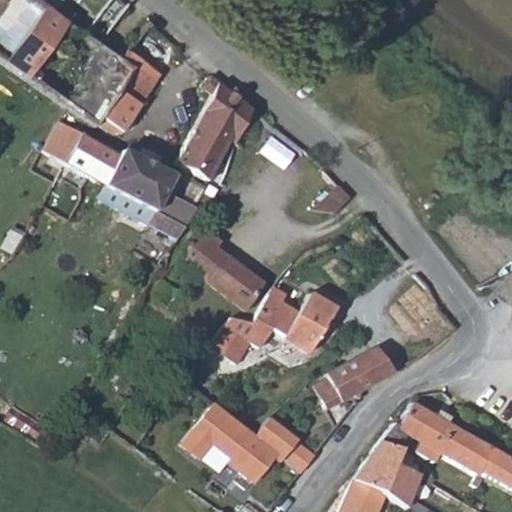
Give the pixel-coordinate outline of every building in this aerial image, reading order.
[(0,48),(6,52),(36,7),(27,0),(10,0),(0,15),(0,48)] [(106,0),(78,37),(94,48),(126,6),(118,0),(106,0)] [(59,24),(36,7),(6,52),(0,60),(0,63),(20,78),(59,24)] [(130,46),(155,65),(172,43),(147,25),(130,46)] [(90,128),(96,118),(126,72),(114,62),(98,51),(60,107),(90,128)] [(122,52),(114,62),(126,72),(96,118),(118,132),(154,77),(122,52)] [(197,89),(207,97),(207,96),(213,83),(206,77),(197,89)] [(226,140),(231,144),(231,143),(248,109),(244,106),(242,107),(234,99),(227,93),(214,84),(213,83),(207,96),(207,97),(189,132),(171,166),(204,182),(205,180),(208,175),(219,154),(226,140)] [(237,95),(230,89),(227,93),(234,99),(237,95)] [(280,179),(300,150),(248,109),(231,143),(231,144),(225,166),(234,169),(240,150),(265,166),(271,171),(280,179)] [(104,193),(178,232),(190,210),(177,202),(169,197),(174,186),(165,181),(165,179),(150,171),(155,160),(137,150),(131,161),(115,153),(111,157),(55,125),(38,154),(104,193)] [(319,189),(328,178),(320,171),(318,169),(308,180),(319,189)] [(274,188),(280,179),(271,171),(264,181),(274,188)] [(212,185),(205,180),(204,182),(201,188),(199,192),(207,196),(212,185)] [(186,181),(177,202),(190,210),(196,198),(199,192),(201,188),(186,181)] [(338,189),(314,212),(329,214),(346,198),(338,189)] [(217,243),(191,228),(174,261),(196,278),(237,309),(243,313),(263,285),(214,249),(217,243)] [(21,237),(10,230),(2,244),(13,251),(21,237)] [(175,269),(168,280),(174,284),(181,273),(175,269)] [(288,300),(273,291),(268,297),(284,306),(288,300)] [(284,306),(268,297),(249,324),(245,323),(228,321),(207,349),(233,366),(246,345),(255,350),(267,331),(278,337),(277,339),(305,356),(331,311),(305,294),(294,312),(284,306)] [(334,404),(369,385),(390,375),(371,350),(319,377),(323,383),(309,391),(315,403),(320,412),(334,404)] [(205,403),(171,446),(192,464),(205,452),(246,486),(271,455),(297,473),(310,456),(261,418),(249,436),(205,403)] [(396,425),(395,427),(404,433),(410,437),(434,452),(474,476),(487,452),(440,424),(430,418),(406,404),(405,407),(396,425)] [(99,448),(108,432),(77,412),(65,433),(83,445),(87,441),(99,448)] [(432,412),(430,418),(440,424),(443,419),(432,412)] [(393,449),(398,442),(404,433),(395,427),(390,425),(375,444),(350,481),(373,495),(402,511),(421,511),(400,498),(409,475),(397,467),(385,461),(393,449)] [(410,437),(404,446),(416,453),(429,462),(434,452),(410,437)] [(404,455),(393,449),(385,461),(397,467),(404,455)] [(511,481),(506,461),(487,452),(474,476),(511,493),(511,481)] [(367,511),(373,495),(350,481),(350,482),(337,511),(367,511)]
